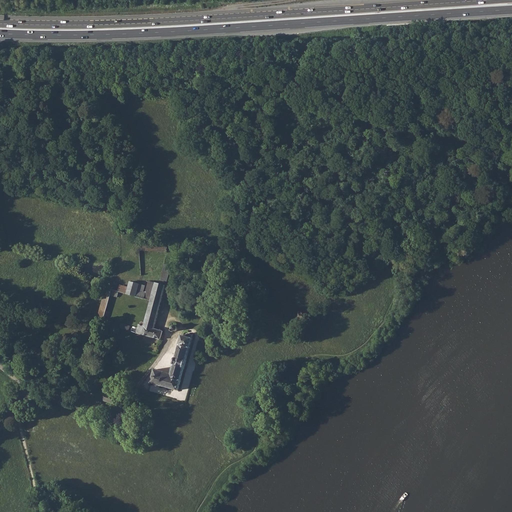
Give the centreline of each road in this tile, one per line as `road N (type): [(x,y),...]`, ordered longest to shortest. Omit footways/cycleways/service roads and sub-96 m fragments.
road 1 (motorway): [(0,33),(156,32),(511,9)]
road 2 (motorway): [(480,0),(162,21),(0,22)]
road 3 (track): [(20,383),(53,340),(81,327),(102,285)]
